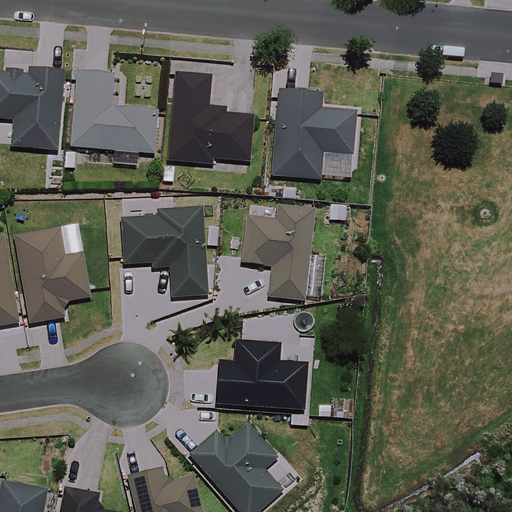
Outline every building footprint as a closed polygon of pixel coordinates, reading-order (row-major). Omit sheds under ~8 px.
[(59,152),(64,72),(32,70),(31,74),(0,72),(0,120),(14,121),(12,149),(59,152)] [(115,78),(78,75),(72,148),(158,156),(161,114),(112,110),(115,78)] [(212,79),(176,76),(169,163),(211,166),(212,162),(250,165),(254,115),(209,112),(212,79)] [(323,96),(280,92),(273,177),(320,181),(323,153),(355,156),(358,114),(322,111),(323,96)] [(78,153),(65,152),(64,172),(78,172),(78,153)] [(177,167),(163,166),(162,184),(176,185),(177,167)] [(282,206),(280,222),(249,219),(244,264),(273,268),(270,299),(307,303),(317,210),(282,206)] [(350,207),(332,206),(331,222),(349,223),(350,207)] [(219,229),(206,229),(206,211),(163,213),(163,220),(124,221),(126,266),(170,265),(171,300),(209,299),(207,252),(220,251),(219,229)] [(65,258),(61,231),(16,238),(31,327),(66,321),(63,304),(91,299),(84,255),(65,258)] [(0,328),(20,325),(5,239),(0,239),(0,328)] [(281,346),(236,343),(234,365),(219,364),(217,408),(305,413),(308,366),(280,364),(281,346)] [(317,403),(316,419),(333,420),(334,404),(317,403)] [(276,458),(247,425),(227,443),(218,433),(191,458),(239,511),(259,511),(283,491),(264,469),(276,458)] [(166,482),(163,471),(129,479),(136,511),(203,511),(195,475),(166,482)] [(43,511),(47,492),(4,483),(0,502),(0,511),(43,511)] [(101,497),(66,490),(61,511),(103,511),(99,511),(101,497)]
